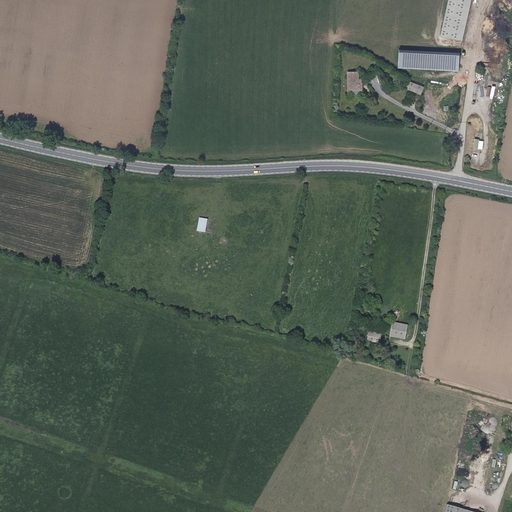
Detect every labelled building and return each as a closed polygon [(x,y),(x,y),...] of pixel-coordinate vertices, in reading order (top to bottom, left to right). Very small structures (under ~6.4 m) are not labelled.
[(358,72),(348,72),(348,90),(362,90),(362,82),(358,82),(358,80),(358,72)] [(424,87),(409,82),(406,89),(421,94),(424,87)] [(207,220),(201,219),(198,232),(205,233),(207,220)] [(406,327),(391,324),(388,336),(404,338),(406,327)] [(367,330),(365,340),(380,343),(382,333),(367,330)] [(500,414),(467,409),(465,423),(499,428),(501,414),(500,414)]
